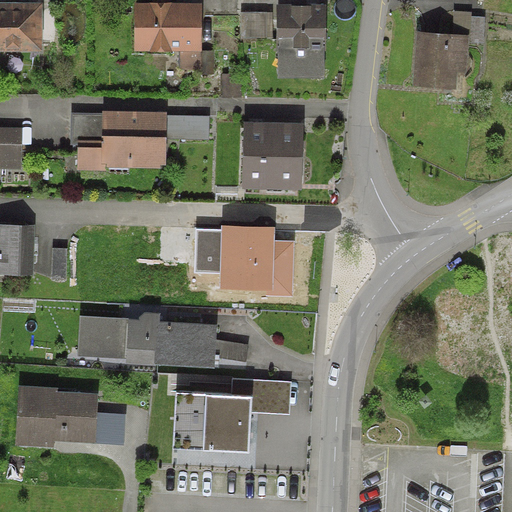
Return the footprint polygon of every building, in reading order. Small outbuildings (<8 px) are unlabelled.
[(0,47),(35,47),(36,8),(0,7),(0,47)] [(181,47),(195,47),(195,10),(181,10),(181,8),(137,8),(136,48),(181,48),(181,47)] [(320,49),(321,50),(321,9),(277,9),(277,49),(277,77),(320,77),(320,49)] [(463,43),(467,43),(469,18),(469,14),(453,13),(452,38),(418,35),(414,85),(450,88),(451,71),(461,72),(463,43)] [(239,38),(265,38),(264,15),(239,15),(239,38)] [(483,19),(469,18),(467,43),(481,44),(483,19)] [(102,161),(162,162),(163,116),(102,115),(102,116),(71,116),(70,144),(77,145),(77,169),(102,170),(102,161)] [(299,131),(297,130),(264,129),(264,134),(243,134),(242,183),(263,184),(263,190),(266,193),(279,193),(281,191),(282,184),(298,185),(299,131)] [(18,133),(0,132),(0,162),(18,163),(18,133)] [(7,273),(29,274),(30,228),(0,227),(0,267),(7,268),(7,273)] [(50,280),(64,280),(65,250),(51,250),(50,280)] [(211,363),(211,358),(242,362),(245,346),(212,341),(213,327),(196,326),(196,320),(198,320),(198,319),(184,318),(183,326),(156,324),(156,316),(143,315),(139,319),(139,323),(80,319),(78,355),(110,357),(111,337),(127,338),(126,358),(128,358),(128,359),(154,361),(154,359),(211,363)] [(18,390),(15,443),(50,445),(51,428),(60,429),(59,438),(92,440),(94,398),(54,395),(54,392),(18,390)] [(253,398),(182,394),(179,468),(249,471),(253,398)]
